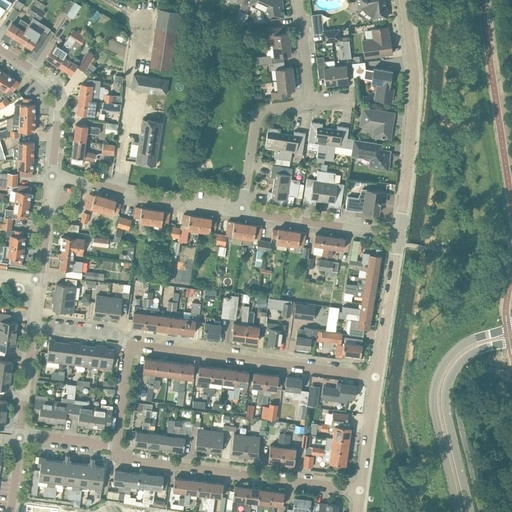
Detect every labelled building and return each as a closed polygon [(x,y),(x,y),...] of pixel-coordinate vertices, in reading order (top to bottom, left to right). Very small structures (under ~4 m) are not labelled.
[(38,8),(41,3),(37,0),(34,0),(27,12),(33,16),(38,8)] [(245,13),(249,4),(263,10),(264,19),(282,16),(280,0),(242,0),(241,3),(242,3),(238,10),(245,13)] [(383,0),(356,0),(357,7),(361,7),(372,15),(372,19),(386,17),(383,0)] [(74,1),(66,14),(73,18),(82,5),(74,1)] [(38,8),(33,16),(39,20),(45,12),(39,8),(42,3),(41,3),(38,8)] [(14,6),(7,17),(13,20),(20,10),(14,6)] [(158,8),(149,66),(170,69),(179,11),(158,8)] [(321,13),(312,13),(313,23),(322,22),(321,13)] [(18,40),(28,23),(20,18),(16,26),(11,23),(5,32),(18,40)] [(28,23),(18,40),(30,48),(36,52),(47,35),(29,23),(28,23)] [(272,45),(288,43),(287,32),(281,33),(280,26),(264,28),(265,35),(271,34),(272,45)] [(387,27),(371,29),(373,39),(362,40),(364,58),(392,54),(389,37),(388,37),(387,27)] [(339,28),(321,30),(322,42),(340,41),(339,28)] [(67,38),(73,42),(79,33),(73,29),(67,38)] [(79,33),(73,42),(79,46),(85,37),(79,33)] [(248,47),(256,47),(255,34),(247,35),(248,47)] [(349,36),(341,37),(342,41),(344,59),(351,58),(349,40),(350,40),(349,36)] [(72,44),(73,42),(67,38),(66,40),(61,47),(55,43),(46,57),(59,65),(68,51),(67,51),(72,43),(72,44)] [(288,43),(272,45),(273,56),(290,54),(288,43)] [(68,51),(59,65),(71,73),(77,63),(80,59),(71,53),(68,51)] [(88,51),(78,67),(84,70),(94,54),(88,51)] [(268,63),(273,63),(273,62),(271,63),(271,55),(254,56),(255,64),(268,63)] [(329,67),(324,61),(323,57),(317,57),(317,62),(319,79),(325,78),(325,84),(337,83),(335,66),(329,67)] [(353,77),(362,78),(362,79),(371,80),(371,82),(377,83),(374,98),(392,101),(394,89),(388,88),(391,71),(372,68),(372,70),(365,70),(364,62),(362,62),(354,63),(352,63),(353,77)] [(91,63),(83,72),(89,76),(96,67),(91,63)] [(335,66),(337,83),(348,82),(346,65),(335,66)] [(276,80),(292,78),(291,67),(275,69),(276,80)] [(0,79),(0,87),(4,90),(2,93),(8,97),(12,91),(18,81),(13,78),(14,78),(5,72),(0,79)] [(133,74),(131,89),(165,94),(167,79),(133,74)] [(81,84),(79,99),(97,101),(100,80),(90,78),(86,80),(86,85),(81,84)] [(292,78),(276,80),(277,91),(271,92),(271,98),(288,96),(288,90),(293,90),(292,78)] [(102,101),(113,102),(121,103),(122,96),(103,93),(102,101)] [(0,107),(0,108),(10,102),(6,96),(0,100),(0,107)] [(15,103),(14,116),(20,115),(20,114),(34,114),(35,103),(32,103),(32,98),(24,97),(23,103),(20,103),(15,103)] [(77,113),(88,115),(95,116),(97,101),(79,99),(77,113)] [(113,102),(102,101),(101,111),(112,112),(113,102)] [(392,113),(363,109),(360,125),(374,127),(372,136),(388,139),(392,113)] [(9,127),(0,129),(0,138),(8,136),(10,136),(20,137),(20,130),(34,131),(34,114),(20,114),(20,115),(14,116),(13,116),(12,125),(12,130),(10,130),(9,127)] [(142,118),(135,162),(154,165),(161,121),(142,118)] [(105,133),(117,134),(119,124),(106,122),(105,133)] [(323,163),(328,128),(321,127),(322,123),(311,122),(307,147),(317,149),(316,158),(315,162),(323,163)] [(73,139),(85,141),(86,133),(98,134),(99,128),(86,126),(86,125),(75,124),(73,139)] [(328,128),(323,163),(324,163),(325,159),(332,160),(334,146),(351,148),(352,140),(352,139),(346,138),(348,127),(336,125),(336,129),(328,128)] [(281,165),(285,134),(278,133),(278,128),(267,127),(264,147),(274,149),(274,158),(273,163),(281,165)] [(285,134),(281,165),(282,159),(289,160),(291,151),(301,153),(304,133),(293,131),(293,135),(285,134)] [(85,141),(73,139),(71,157),(72,157),(71,162),(81,164),(82,157),(93,161),(96,155),(84,151),(85,141)] [(388,171),(389,160),(388,160),(389,151),(381,150),(382,144),(362,141),(352,140),(351,148),(350,155),(370,158),(368,167),(378,168),(378,170),(388,171)] [(18,158),(33,159),(34,141),(19,141),(18,147),(13,147),(13,158),(18,158)] [(103,143),(101,153),(113,155),(115,145),(103,143)] [(32,175),(33,169),(33,159),(18,158),(18,169),(20,169),(19,175),(32,175)] [(314,200),(321,201),(327,164),(321,163),(320,171),(318,170),(316,180),(306,178),(303,202),(313,204),(314,200)] [(334,172),(326,171),(327,164),(321,201),(328,202),(328,206),(339,208),(342,184),(332,182),(334,172)] [(272,185),(297,188),(298,180),(289,179),(291,168),(271,165),(270,177),(273,177),(272,185)] [(7,179),(0,178),(7,179),(6,186),(17,186),(17,179),(7,179)] [(31,191),(31,186),(19,184),(18,190),(16,189),(15,201),(29,202),(31,191)] [(297,188),(272,185),(271,192),(267,192),(265,203),(285,206),(287,195),(296,196),(297,188)] [(383,204),(385,193),(360,189),(359,199),(353,198),(351,209),(359,211),(359,210),(362,211),(362,212),(377,214),(378,207),(377,206),(377,203),(383,204)] [(90,194),(87,202),(86,207),(102,211),(106,197),(96,194),(95,195),(90,194)] [(121,203),(116,202),(117,200),(106,197),(102,211),(112,214),(113,210),(118,212),(121,203)] [(0,221),(12,223),(13,217),(24,218),(25,213),(28,214),(29,202),(15,201),(14,209),(6,208),(5,216),(0,215),(0,221)] [(151,224),(153,209),(142,207),(142,208),(135,206),(134,217),(141,218),(140,222),(151,224)] [(170,211),(153,209),(151,224),(162,225),(162,221),(169,222),(170,211)] [(83,211),(80,221),(87,223),(90,213),(83,211)] [(174,226),(172,237),(179,238),(178,241),(187,242),(189,229),(198,231),(200,216),(183,214),(181,224),(180,224),(180,227),(174,226)] [(122,228),(126,218),(120,216),(117,226),(122,228)] [(214,233),(215,229),(216,229),(217,220),(211,219),(212,218),(200,216),(198,231),(214,233)] [(126,218),(122,228),(128,230),(131,220),(126,218)] [(227,233),(227,235),(226,239),(231,240),(232,234),(233,234),(232,236),(243,238),(245,223),(227,220),(225,233),(227,233)] [(12,223),(0,221),(0,227),(5,228),(5,235),(11,236),(10,243),(24,245),(25,236),(23,236),(23,231),(12,229),(12,223)] [(68,230),(79,231),(80,224),(69,223),(68,230)] [(262,225),(245,223),(243,238),(254,239),(254,237),(260,238),(262,225)] [(110,226),(107,238),(119,241),(122,229),(116,228),(110,226)] [(273,229),(272,238),(277,239),(276,243),(287,244),(289,230),(279,228),(278,230),(273,229)] [(289,230),(287,244),(298,246),(299,244),(304,244),(306,232),(289,230)] [(214,233),(211,253),(217,254),(220,233),(214,233)] [(226,239),(227,235),(220,233),(217,254),(224,256),(226,247),(224,247),(225,245),(226,239)] [(327,256),(330,236),(315,233),(314,245),(323,246),(322,255),(327,256)] [(330,236),(327,256),(332,256),(333,248),(343,250),(345,238),(330,236)] [(64,237),(64,238),(61,238),(60,243),(63,244),(62,253),(74,254),(74,248),(83,249),(84,239),(76,238),(64,237)] [(93,237),(92,245),(107,247),(108,238),(93,237)] [(261,266),(265,240),(258,239),(256,250),(257,250),(255,265),(261,266)] [(349,263),(379,268),(381,255),(369,253),(369,259),(363,258),(362,260),(357,259),(360,240),(353,239),(349,263)] [(173,241),(170,259),(175,260),(176,254),(178,255),(180,242),(173,241)] [(22,265),(22,258),(23,258),(24,245),(10,243),(8,256),(11,257),(10,264),(22,265)] [(194,255),(195,245),(182,244),(182,254),(194,255)] [(120,251),(119,258),(132,259),(133,246),(126,245),(125,252),(120,251)] [(303,247),(301,257),(307,257),(308,257),(309,248),(303,247)] [(83,261),(73,260),(74,254),(62,253),(60,269),(82,272),(83,261)] [(324,270),(326,260),(319,259),(317,269),(324,270)] [(326,260),(324,270),(325,270),(324,276),(336,277),(337,272),(339,262),(334,261),(326,260)] [(379,268),(349,263),(348,267),(367,270),(365,278),(377,280),(379,268)] [(86,271),(85,278),(103,280),(104,273),(86,271)] [(345,288),(375,292),(377,280),(365,278),(364,283),(358,282),(357,285),(346,283),(346,287),(345,287),(345,288)] [(57,283),(55,297),(75,299),(76,286),(57,283)] [(123,283),(122,296),(128,297),(130,284),(123,283)] [(187,288),(186,296),(191,296),(191,293),(193,293),(194,289),(187,288)] [(375,292),(345,288),(344,292),(353,294),(353,295),(362,297),(361,303),(373,305),(375,292)] [(107,317),(109,297),(96,295),(94,315),(107,317)] [(230,298),(227,318),(236,319),(239,296),(231,295),(230,298)] [(75,299),(55,297),(53,310),(73,312),(75,299)] [(123,299),(109,297),(107,317),(120,318),(123,299)] [(227,318),(230,298),(223,297),(221,318),(227,318)] [(258,307),(267,305),(265,298),(257,299),(258,307)] [(282,302),(281,315),(290,317),(292,303),(282,302)] [(295,302),(293,317),(313,320),(315,305),(295,302)] [(347,313),(371,317),(373,305),(361,303),(360,308),(342,305),(341,312),(347,313)] [(183,318),(181,332),(194,334),(198,304),(193,304),(192,312),(184,311),(183,318)] [(133,311),(131,325),(144,327),(146,313),(147,307),(142,306),(134,305),(133,311)] [(244,340),(248,305),(243,305),(240,324),(233,323),(231,338),(244,340)] [(248,305),(244,340),(257,342),(259,326),(252,325),(254,311),(248,310),(249,305),(248,305)] [(337,330),(338,306),(328,305),(327,330),(337,330)] [(146,313),(144,327),(156,329),(158,315),(159,308),(151,307),(147,307),(146,313)] [(0,334),(16,337),(17,322),(10,321),(11,314),(0,312),(0,320),(1,320),(0,329),(0,334)] [(362,336),(363,328),(368,329),(371,317),(347,313),(346,318),(351,319),(348,334),(362,336)] [(158,315),(156,329),(168,330),(170,316),(158,315)] [(170,316),(168,330),(181,332),(183,318),(170,316)] [(204,335),(219,337),(221,321),(214,320),(214,317),(206,316),(204,335)] [(280,345),(281,335),(284,335),(285,325),(267,322),(265,335),(269,336),(268,343),(280,345)] [(296,335),(294,347),(296,347),(295,349),(296,350),(300,351),(301,350),(301,348),(309,349),(310,344),(315,345),(317,329),(304,327),(303,336),(296,335)] [(322,331),(317,331),(316,341),(337,344),(341,344),(342,333),(322,331)] [(0,347),(5,348),(14,349),(16,337),(0,334),(0,347)] [(341,344),(337,344),(335,356),(342,357),(342,353),(360,356),(363,339),(345,336),(344,344),(341,344)] [(47,361),(60,362),(62,343),(49,341),(47,361)] [(60,362),(73,364),(75,344),(62,343),(60,362)] [(73,364),(86,366),(88,346),(75,344),(73,364)] [(86,366),(98,367),(101,347),(88,346),(86,366)] [(101,347),(98,367),(112,369),(114,349),(101,347)] [(150,373),(148,387),(146,400),(152,400),(154,387),(155,379),(155,373),(157,359),(145,358),(143,372),(150,373)] [(157,359),(155,373),(168,375),(170,361),(157,359)] [(0,373),(11,375),(12,362),(0,360),(0,373)] [(168,375),(174,376),(172,390),(178,391),(182,363),(170,361),(168,375)] [(182,363),(178,391),(184,391),(185,377),(193,378),(194,364),(182,363)] [(198,379),(197,385),(203,386),(202,391),(208,392),(212,366),(200,365),(198,379)] [(222,382),(224,368),(212,366),(208,395),(206,407),(211,408),(212,395),(214,395),(215,381),(222,382)] [(234,384),(236,370),(224,368),(222,382),(234,384)] [(233,389),(232,398),(238,398),(239,391),(246,392),(247,385),(249,372),(236,370),(234,384),(234,389),(233,389)] [(253,372),(251,386),(257,387),(257,393),(258,393),(257,402),(262,403),(266,374),(253,372)] [(11,375),(0,373),(0,386),(9,388),(11,375)] [(266,374),(262,403),(267,404),(268,395),(271,395),(271,389),(276,390),(278,376),(266,374)] [(286,377),(285,389),(284,395),(292,396),(292,398),(298,399),(301,378),(286,377)] [(347,403),(348,397),(354,398),(356,386),(337,383),(337,389),(323,387),(321,399),(347,403)] [(319,393),(309,392),(308,405),(318,407),(319,393)] [(52,420),(54,401),(47,400),(48,396),(36,394),(33,411),(40,412),(39,419),(52,420)] [(54,401),(52,420),(65,422),(66,416),(72,416),(74,399),(62,398),(61,401),(54,401)] [(74,399),(72,416),(79,417),(78,424),(91,425),(93,405),(87,405),(88,401),(74,399)] [(142,431),(137,430),(132,430),(130,439),(136,440),(135,444),(147,445),(152,410),(151,410),(152,404),(146,403),(144,423),(143,422),(142,431)] [(263,405),(261,418),(276,420),(278,404),(269,403),(268,406),(263,405)] [(111,424),(113,405),(101,404),(101,406),(93,405),(91,425),(104,427),(105,424),(111,424)] [(307,406),(299,405),(297,418),(305,419),(307,406)] [(154,433),(156,418),(157,411),(152,410),(147,445),(159,447),(161,433),(154,433)] [(332,434),(349,437),(350,427),(342,426),(343,422),(347,423),(349,413),(332,411),(331,424),(321,423),(321,424),(319,424),(318,429),(321,429),(320,430),(333,432),(332,434)] [(195,448),(208,450),(211,430),(197,428),(198,426),(199,426),(200,418),(194,417),(192,430),(191,435),(197,435),(195,448)] [(171,448),(175,420),(168,419),(166,434),(161,433),(159,447),(171,448)] [(175,420),(171,448),(184,450),(185,442),(190,442),(191,435),(192,430),(180,428),(181,421),(175,420)] [(211,430),(208,450),(221,452),(224,432),(211,430)] [(244,455),(247,435),(234,433),(231,453),(244,455)] [(281,441),(280,446),(270,445),(268,461),(281,463),(285,433),(280,433),(279,441),(281,441)] [(290,434),(285,433),(281,463),(294,465),(296,448),(286,447),(287,442),(289,442),(290,434)] [(302,443),(310,444),(311,434),(303,433),(302,443)] [(331,447),(347,449),(349,437),(332,434),(332,437),(326,436),(326,443),(331,443),(331,447)] [(247,435),(244,455),(258,456),(260,437),(247,435)] [(314,456),(313,456),(314,454),(322,455),(322,460),(329,461),(329,462),(345,464),(347,449),(331,447),(330,449),(324,448),(312,446),(312,447),(309,446),(310,444),(302,443),(301,445),(305,446),(304,454),(303,466),(312,467),(314,456)] [(62,458),(62,461),(54,460),(50,496),(56,497),(57,485),(70,487),(69,498),(75,499),(79,463),(71,462),(71,459),(69,459),(70,454),(65,454),(64,458),(62,458)] [(50,496),(54,460),(42,459),(43,456),(39,456),(38,464),(41,464),(40,469),(35,469),(31,494),(37,494),(39,483),(45,484),(44,495),(50,496)] [(87,461),(87,464),(79,463),(75,499),(81,500),(82,488),(95,490),(94,496),(101,497),(105,466),(95,465),(96,462),(94,462),(94,457),(90,457),(89,461),(87,461)] [(124,493),(127,471),(115,469),(113,483),(119,483),(118,491),(119,492),(118,500),(123,501),(124,493)] [(127,471),(124,493),(129,494),(130,485),(138,486),(139,472),(127,471)] [(147,503),(151,474),(139,472),(138,486),(144,487),(142,502),(147,503)] [(151,474),(147,503),(153,503),(154,493),(162,494),(162,489),(164,476),(151,474)] [(173,490),(185,492),(184,498),(179,498),(178,504),(184,505),(187,479),(175,477),(173,490)] [(190,493),(197,494),(199,480),(187,479),(184,505),(188,506),(190,493)] [(197,494),(203,495),(202,501),(203,501),(202,508),(207,508),(206,511),(207,511),(211,482),(199,480),(197,494)] [(223,483),(211,482),(207,511),(212,511),(215,496),(222,497),(223,483)] [(243,511),(247,486),(235,485),(233,501),(227,500),(226,511),(234,511),(236,511),(238,505),(236,504),(236,499),(245,500),(243,511)] [(247,486),(243,511),(248,511),(249,506),(248,506),(248,501),(257,502),(259,488),(247,486)] [(269,503),(271,489),(259,488),(257,502),(255,511),(261,511),(262,508),(260,507),(261,502),(269,503)] [(282,505),(284,491),(271,489),(269,503),(268,511),(273,511),(274,509),(272,509),(272,504),(282,505)] [(297,511),(298,511),(303,511),(313,511),(315,505),(309,504),(310,499),(295,497),(293,508),(287,507),(286,511),(297,511)] [(32,499),(30,511),(53,511),(55,502),(32,499)] [(133,511),(180,511),(149,507),(135,505),(103,500),(102,507),(133,511)] [(222,511),(224,502),(215,501),(213,511),(222,511)] [(318,511),(336,511),(337,505),(320,502),(318,511)]
